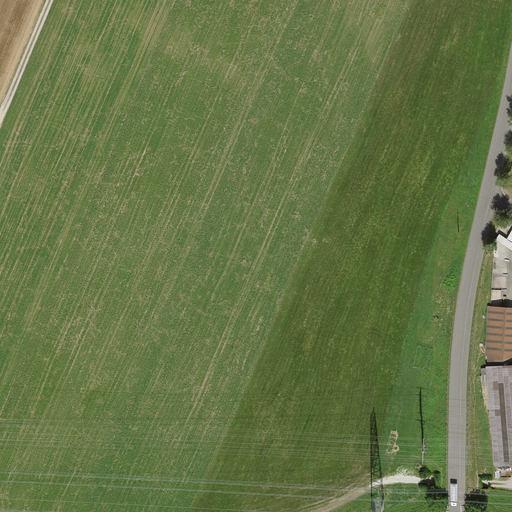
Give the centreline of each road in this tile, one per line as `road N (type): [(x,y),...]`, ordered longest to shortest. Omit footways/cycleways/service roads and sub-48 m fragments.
road 1 (unclassified): [(484,190),(455,373),(454,511)]
road 2 (track): [(311,511),(382,483),(511,483)]
road 3 (unclassified): [(511,70),(484,190)]
road 4 (track): [(50,0),(3,111)]
